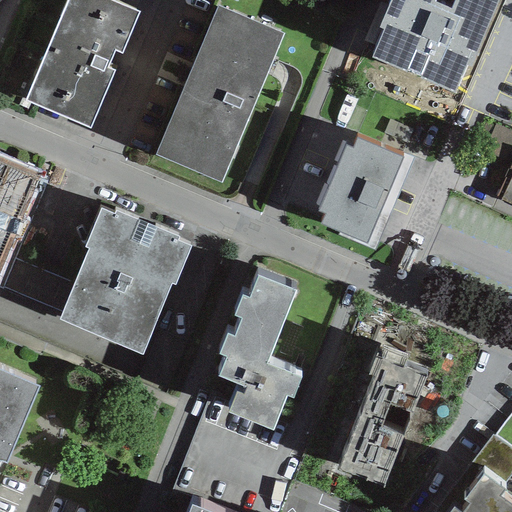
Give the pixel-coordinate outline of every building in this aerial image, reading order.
[(139,9),(118,0),(65,0),(24,97),(90,126),(116,67),(107,63),(114,48),(122,50),(139,9)] [(388,0),(378,24),(383,26),(371,54),(454,90),(466,62),(470,63),(497,0),(452,0),(451,5),(438,0),(388,0)] [(220,179),(283,30),(218,2),(155,152),(220,179)] [(511,153),(511,123),(499,119),(489,145),(511,153)] [(403,156),(357,137),(354,146),(349,143),(324,201),(332,204),(325,223),(367,241),(403,156)] [(0,265),(39,173),(0,156),(0,265)] [(293,206),(319,207),(321,164),(295,163),(293,206)] [(179,234),(115,207),(113,211),(100,205),(84,243),(89,245),(59,317),(141,351),(171,281),(175,282),(191,244),(178,238),(179,234)] [(295,288),(256,273),(247,295),(241,292),(233,312),(241,315),(233,333),(226,330),(218,351),(225,354),(217,372),(245,383),(242,391),(236,388),(227,409),(272,427),(286,393),(292,395),(301,374),(265,360),(295,288)] [(354,315),(352,340),(369,341),(371,317),(354,315)] [(427,374),(380,356),(336,466),(383,485),(427,374)] [(0,366),(0,459),(2,459),(6,462),(39,383),(0,366)] [(505,488),(483,471),(464,495),(470,500),(462,511),(453,504),(446,511),(511,511),(511,501),(501,493),(505,488)] [(215,511),(191,502),(186,511),(215,511)]
